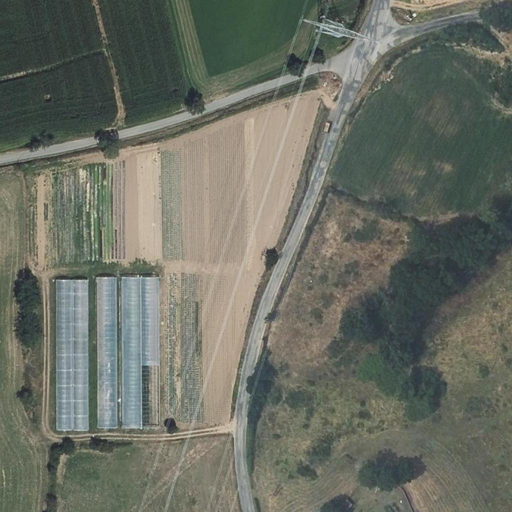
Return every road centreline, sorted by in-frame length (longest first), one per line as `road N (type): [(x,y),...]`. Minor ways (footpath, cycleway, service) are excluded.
road 1 (unclassified): [(248,511),(234,432),(258,321),(371,42)]
road 2 (unclassified): [(0,155),(266,83),(371,42)]
road 3 (unknown): [(234,432),(48,439)]
road 4 (unclassified): [(371,42),(511,13)]
